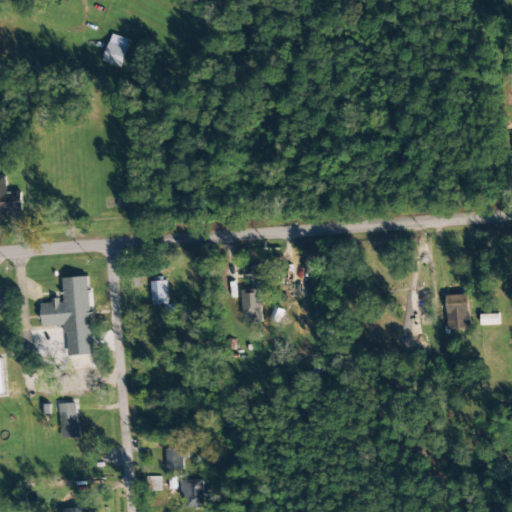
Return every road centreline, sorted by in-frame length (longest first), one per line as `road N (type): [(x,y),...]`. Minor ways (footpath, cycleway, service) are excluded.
road 1 (residential): [(511,210),(0,247)]
road 2 (residential): [(129,511),(111,239)]
